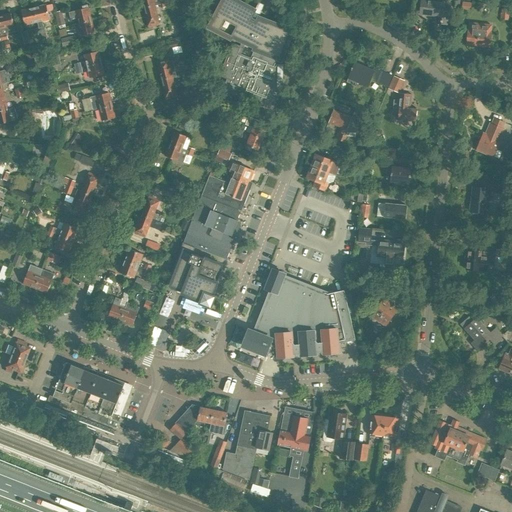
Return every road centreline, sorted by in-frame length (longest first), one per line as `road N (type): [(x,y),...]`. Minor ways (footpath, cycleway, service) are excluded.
road 1 (residential): [(214,364),(320,85),(327,25)]
road 2 (residential): [(69,329),(141,132),(115,0)]
road 3 (residential): [(421,374),(448,89)]
road 4 (tertiary): [(421,374),(283,384),(214,364)]
road 5 (residential): [(108,511),(165,364)]
road 6 (residential): [(448,89),(389,35),(327,25)]
